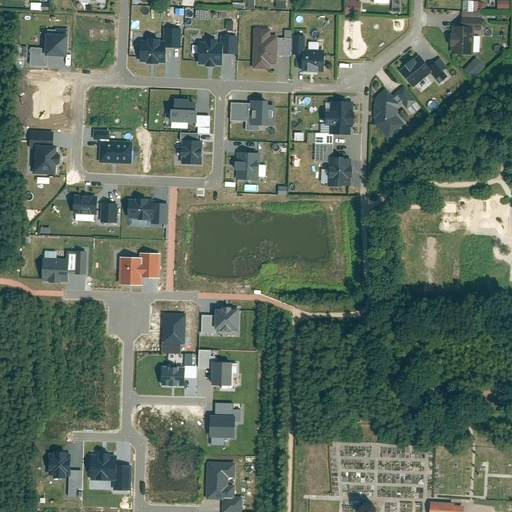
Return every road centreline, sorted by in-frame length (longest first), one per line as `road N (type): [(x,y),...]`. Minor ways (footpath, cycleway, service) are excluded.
road 1 (residential): [(223,86),(214,180),(86,179),(76,168),(78,92),(89,79),(124,81)]
road 2 (residential): [(223,86),(337,89),(359,81)]
